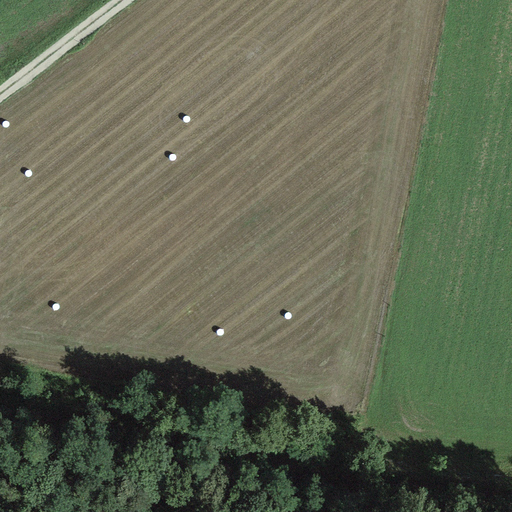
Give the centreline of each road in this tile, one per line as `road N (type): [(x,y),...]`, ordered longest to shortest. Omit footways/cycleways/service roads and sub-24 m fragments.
road 1 (track): [(0,409),(374,478),(511,492)]
road 2 (track): [(127,0),(0,94)]
